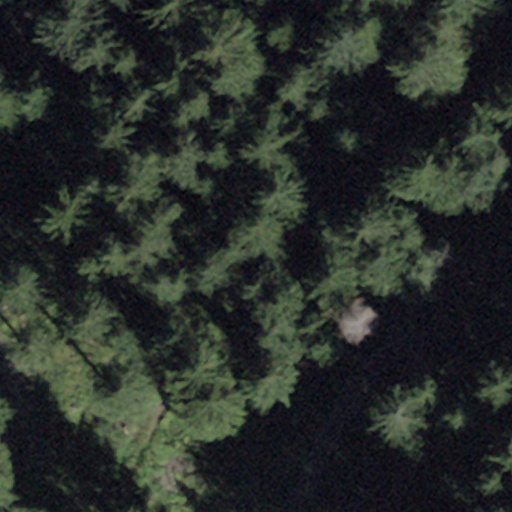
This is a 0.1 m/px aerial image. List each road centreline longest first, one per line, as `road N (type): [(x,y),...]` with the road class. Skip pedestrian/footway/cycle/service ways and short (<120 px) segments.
road 1 (track): [(511,211),(361,366),(290,470),(284,511)]
road 2 (track): [(58,511),(0,376)]
